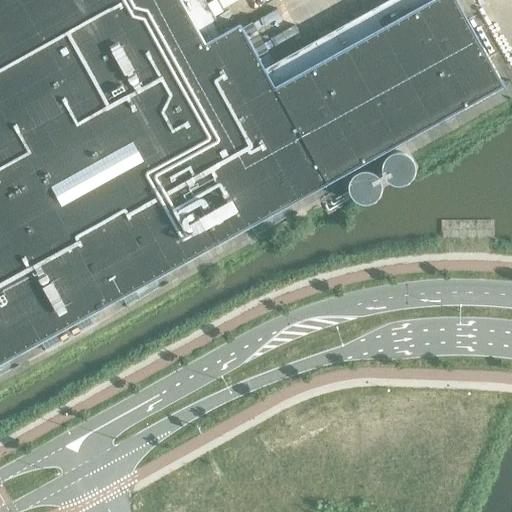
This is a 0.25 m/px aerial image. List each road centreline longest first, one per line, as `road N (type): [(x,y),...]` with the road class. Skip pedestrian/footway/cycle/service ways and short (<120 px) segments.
road 1 (tertiary): [(511,297),(469,293),(330,308),(226,349),(72,438)]
road 2 (tertiary): [(89,474),(207,405),(301,366),(383,342),(511,342)]
